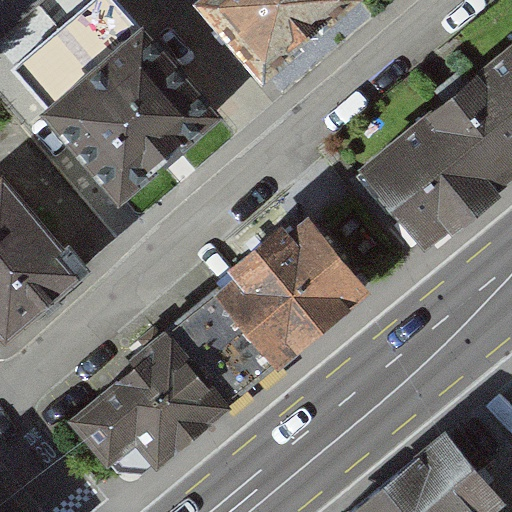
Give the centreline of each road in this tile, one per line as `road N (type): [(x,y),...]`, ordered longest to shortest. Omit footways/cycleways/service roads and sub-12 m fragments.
road 1 (residential): [(447,0),(0,399)]
road 2 (primary): [(511,270),(232,511)]
